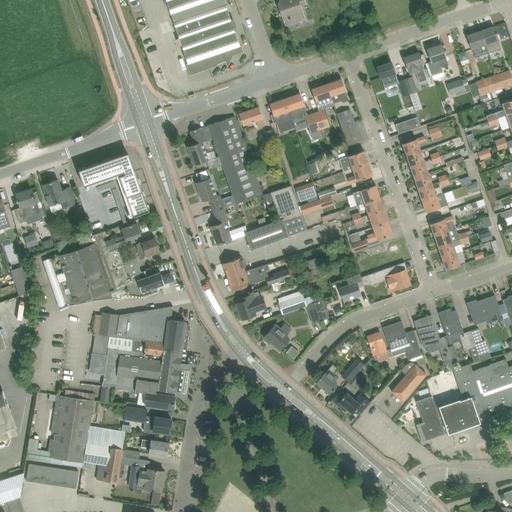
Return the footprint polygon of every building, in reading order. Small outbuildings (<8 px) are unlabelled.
[(230,14),(224,0),(166,0),(177,32),(230,14)] [(282,0),(283,1),(282,1),(281,3),(281,5),(280,6),(281,9),(280,10),(282,15),(283,15),(287,25),(304,19),(298,2),(304,0),(303,0),(282,0)] [(230,14),(177,32),(191,73),(226,61),(225,57),(242,51),(230,14)] [(494,26),(481,31),(488,53),(494,51),(501,49),(498,40),(499,40),(494,26)] [(476,57),(483,55),(488,53),(481,31),(467,35),(470,45),(471,49),(473,48),(476,57)] [(445,57),(446,56),(442,44),(427,49),(432,61),(428,63),(426,63),(427,68),(429,67),(431,72),(433,79),(444,75),(441,68),(448,65),(445,57)] [(459,53),(462,63),(468,61),(466,51),(459,53)] [(428,80),(425,73),(422,63),(427,61),(424,54),(420,55),(419,52),(404,57),(410,75),(416,72),(419,83),(428,80)] [(403,96),(409,94),(404,79),(398,81),(391,62),(377,67),(381,78),(385,88),(398,83),(403,96)] [(491,77),(495,90),(511,84),(511,76),(510,70),(491,77)] [(404,79),(409,94),(418,91),(413,76),(404,79)] [(491,77),(476,82),(480,95),(486,93),(495,90),(491,77)] [(326,84),(331,96),(333,103),(333,104),(342,101),(342,103),(349,100),(342,79),(326,84)] [(466,92),(465,89),(469,88),(466,79),(462,80),(462,79),(446,84),(450,95),(456,93),(456,95),(466,92)] [(318,108),(323,107),(333,103),(331,96),(326,84),(312,89),(318,108)] [(495,90),(486,93),(489,100),(497,97),(496,93),(495,90)] [(302,114),(306,112),(303,103),(300,93),(284,99),(288,111),(289,111),(291,117),(293,121),(303,117),(302,114)] [(273,113),(276,122),(291,117),(289,111),(288,111),(284,99),(270,104),(273,113)] [(511,99),(502,103),(506,115),(511,112),(511,99)] [(240,114),(243,124),(243,125),(256,120),(258,128),(264,126),(262,118),(259,108),(240,114)] [(330,127),(324,109),(313,113),(319,130),(330,127)] [(361,141),(350,109),(337,113),(349,145),(361,141)] [(319,130),(313,113),(305,116),(311,133),(319,130)] [(263,193),(238,125),(235,116),(209,125),(211,131),(211,132),(213,138),(219,156),(222,164),(225,172),(236,203),(263,193)] [(417,116),(395,124),(399,134),(420,126),(417,116)] [(499,123),(497,118),(488,121),(490,127),(499,123)] [(203,142),(213,138),(211,132),(211,131),(209,125),(190,132),(195,144),(187,146),(194,165),(206,161),(209,168),(222,164),(219,156),(209,160),(203,142)] [(439,126),(429,129),(432,139),(443,135),(439,126)] [(276,141),(272,130),(264,132),(268,144),(276,141)] [(403,143),(406,155),(421,150),(418,143),(426,140),(424,136),(403,143)] [(348,150),(345,139),(338,141),(342,152),(348,150)] [(507,147),(506,142),(496,145),(498,151),(507,147)] [(478,152),(481,159),(491,156),(488,148),(478,152)] [(460,149),(443,154),(447,165),(463,160),(460,149)] [(340,160),(344,170),(344,171),(352,168),(368,163),(364,150),(354,154),(339,159),(340,160)] [(406,155),(410,166),(425,161),(421,150),(406,155)] [(78,170),(84,186),(125,172),(125,174),(119,176),(133,217),(149,212),(129,153),(78,170)] [(440,156),(432,159),(433,164),(441,161),(440,157),(440,156)] [(425,161),(410,166),(414,178),(429,173),(425,161)] [(317,172),(314,163),(309,164),(312,174),(317,172)] [(348,183),(335,187),(337,193),(353,187),(351,183),(373,175),(368,163),(352,168),(355,175),(347,177),(349,183),(348,184),(348,183)] [(414,178),(418,189),(433,184),(429,173),(414,178)] [(462,186),(472,182),(470,176),(460,179),(462,186)] [(214,211),(224,207),(222,201),(219,202),(210,177),(196,183),(202,201),(209,199),(214,211)] [(42,185),(49,205),(52,213),(64,210),(63,208),(75,204),(73,196),(70,187),(62,190),(58,179),(42,185)] [(312,182),(295,188),(300,202),(317,196),(312,182)] [(437,196),(433,184),(418,189),(422,201),(437,196)] [(376,185),(366,188),(353,193),(357,205),(364,202),(380,197),(376,185)] [(306,229),(300,212),(291,186),(270,193),(273,200),(280,220),(247,231),(245,232),(246,236),(251,249),(306,229)] [(320,199),(337,193),(335,187),(318,193),(320,199)] [(26,220),(25,216),(39,211),(36,202),(32,188),(16,194),(21,207),(15,209),(20,222),(26,220)] [(487,191),(491,202),(497,200),(493,189),(487,191)] [(265,203),(273,200),(270,193),(262,196),(265,203)] [(337,194),(337,193),(320,199),(320,200),(321,199),(324,207),(342,201),(339,193),(337,194)] [(426,212),(436,209),(448,205),(447,200),(439,203),(437,196),(422,201),(426,212)] [(380,197),(364,202),(368,215),(384,209),(380,197)] [(5,210),(6,210),(2,199),(0,199),(0,229),(11,226),(5,210)] [(321,201),(302,204),(304,211),(322,207),(321,201)] [(246,226),(230,231),(224,215),(227,214),(224,207),(214,211),(218,224),(211,226),(217,245),(227,242),(233,239),(246,236),(245,232),(247,231),(246,226)] [(502,220),(511,216),(511,208),(500,213),(502,220)] [(384,209),(368,215),(373,227),(389,221),(384,209)] [(78,229),(87,225),(82,213),(73,217),(78,229)] [(452,216),(440,220),(430,224),(434,235),(448,230),(446,223),(454,220),(452,216)] [(363,222),(362,217),(354,220),(356,225),(363,222)] [(389,221),(373,227),(375,234),(368,236),(370,242),(393,234),(389,221)] [(109,251),(118,248),(133,243),(131,238),(141,234),(137,223),(131,225),(131,224),(129,225),(130,226),(121,229),(125,239),(116,243),(114,238),(104,242),(105,244),(107,244),(109,251)] [(456,228),(448,230),(434,235),(438,247),(467,237),(466,232),(458,235),(456,228)] [(93,301),(113,298),(120,293),(128,294),(128,295),(143,297),(152,294),(151,292),(156,290),(155,288),(165,284),(160,271),(148,276),(146,270),(141,272),(136,258),(123,262),(118,248),(109,251),(107,244),(105,244),(104,242),(101,232),(93,234),(92,230),(56,243),(59,252),(63,250),(64,253),(51,258),(43,261),(51,284),(59,281),(67,305),(69,305),(70,306),(93,301)] [(482,242),(493,239),(490,231),(479,235),(482,242)] [(160,251),(155,237),(135,244),(135,245),(135,246),(135,247),(136,247),(140,258),(160,251)] [(438,247),(442,258),(456,253),(464,251),(461,244),(469,241),(467,237),(438,247)] [(52,238),(42,242),(45,250),(55,247),(52,238)] [(366,238),(356,242),(352,243),(355,251),(369,247),(366,238)] [(490,242),(494,253),(500,251),(496,240),(490,242)] [(446,270),(460,265),(456,253),(442,258),(446,270)] [(240,257),(233,260),(223,263),(228,277),(245,271),(243,267),(246,266),(243,259),(241,260),(240,257)] [(320,267),(317,258),(307,261),(310,270),(320,267)] [(10,270),(19,295),(35,290),(28,264),(13,269),(11,265),(9,266),(10,270)] [(269,270),(267,264),(245,272),(245,271),(228,277),(233,290),(242,287),(250,285),(250,284),(253,283),(254,284),(266,280),(268,285),(292,278),(288,268),(268,275),(267,271),(269,270)] [(410,284),(406,271),(386,278),(387,280),(388,283),(390,291),(410,284)] [(358,287),(363,285),(364,285),(361,277),(360,274),(347,278),(349,285),(340,288),(344,301),(361,295),(358,287)] [(511,287),(511,290),(511,294),(508,296),(508,298),(503,299),(511,322),(511,321),(511,287)] [(242,319),(252,316),(255,315),(253,311),(266,306),(262,297),(256,299),(254,294),(240,299),(241,302),(237,303),(242,319)] [(285,299),(284,297),(278,299),(279,302),(278,302),(282,314),(305,306),(307,305),(315,303),(316,302),(314,295),(303,299),(301,294),(285,299)] [(503,318),(498,305),(495,295),(474,302),(473,300),(467,303),(474,325),(486,321),(487,323),(503,318)] [(325,306),(323,300),(316,302),(315,303),(317,309),(320,321),(328,318),(326,312),(328,311),(326,306),(325,306)] [(317,309),(315,303),(307,305),(312,323),(320,321),(317,309)] [(95,314),(93,333),(109,335),(115,336),(134,339),(165,343),(164,349),(182,351),(186,322),(176,320),(171,320),(173,306),(120,315),(103,312),(102,315),(95,314)] [(450,344),(448,345),(453,359),(455,358),(459,357),(454,344),(461,341),(464,351),(469,349),(474,362),(481,360),(478,354),(479,354),(471,331),(463,334),(462,330),(463,330),(461,323),(458,314),(453,315),(451,308),(439,312),(442,322),(450,344)] [(432,315),(419,319),(422,327),(417,328),(424,347),(425,346),(428,354),(440,350),(444,362),(448,371),(452,370),(452,369),(455,368),(453,359),(448,345),(445,336),(440,338),(432,315)] [(424,361),(422,356),(414,330),(406,333),(405,330),(401,321),(402,323),(394,326),(393,324),(383,327),(386,337),(390,349),(391,349),(393,356),(406,352),(409,360),(416,358),(421,362),(424,361)] [(281,349),(287,341),(289,339),(286,337),(287,335),(292,329),(286,323),(280,329),(275,324),(270,330),(264,337),(279,350),(280,349),(281,349)] [(482,341),(478,329),(471,331),(479,354),(489,351),(485,340),(482,341)] [(387,351),(383,341),(380,332),(367,336),(370,346),(374,356),(387,351)] [(107,355),(102,385),(113,387),(148,391),(175,395),(176,392),(187,393),(190,370),(179,369),(182,351),(164,349),(165,343),(134,339),(115,336),(109,335),(107,347),(108,348),(107,355)] [(511,364),(508,366),(505,358),(488,364),(488,365),(472,370),(470,363),(455,368),(452,369),(452,370),(463,399),(460,400),(459,399),(440,406),(440,404),(435,406),(432,395),(431,396),(431,397),(425,399),(424,398),(424,399),(417,402),(417,401),(416,401),(424,422),(417,424),(416,424),(422,441),(423,441),(422,440),(429,438),(430,438),(436,435),(437,436),(437,435),(444,433),(444,434),(445,434),(444,433),(448,431),(448,434),(480,422),(477,413),(483,411),(481,405),(487,403),(490,413),(490,412),(511,404),(511,364)] [(415,364),(398,384),(391,391),(403,401),(426,374),(415,364)] [(349,382),(356,373),(358,371),(351,365),(342,376),(349,382)] [(338,384),(334,382),(338,377),(328,369),(324,373),(316,382),(330,394),(338,384)] [(354,386),(361,377),(356,373),(349,382),(354,386)] [(113,387),(102,385),(99,401),(111,403),(113,387)] [(0,432),(8,429),(15,427),(15,426),(7,403),(2,391),(0,391),(0,432)] [(148,391),(145,404),(163,407),(173,409),(175,395),(148,391)] [(370,402),(363,395),(361,393),(355,400),(346,392),(341,399),(338,397),(334,402),(345,411),(347,409),(352,413),(355,410),(360,414),(370,402)] [(89,426),(93,401),(93,400),(64,396),(61,395),(60,396),(57,395),(56,401),(48,452),(37,450),(28,448),(26,460),(82,469),(83,469),(83,467),(84,462),(89,426)] [(145,422),(144,423),(143,431),(144,432),(152,433),(154,432),(154,431),(170,433),(172,419),(146,415),(147,409),(125,406),(123,419),(145,422)] [(123,465),(125,456),(126,449),(124,449),(126,432),(89,426),(84,462),(99,464),(97,479),(117,483),(120,464),(123,465)] [(168,443),(158,441),(151,440),(142,439),(141,446),(150,447),(149,454),(156,455),(166,456),(168,443)] [(126,449),(125,456),(139,458),(140,452),(126,449)] [(150,460),(139,458),(125,456),(123,465),(135,466),(133,478),(139,478),(137,487),(153,489),(153,490),(154,491),(154,490),(162,491),(165,471),(149,469),(150,460)] [(29,463),(26,481),(76,488),(79,471),(29,463)] [(0,511),(4,511),(0,511),(0,503),(6,501),(20,496),(24,472),(0,480),(0,511)] [(25,511),(20,496),(6,501),(10,511),(25,511)]
